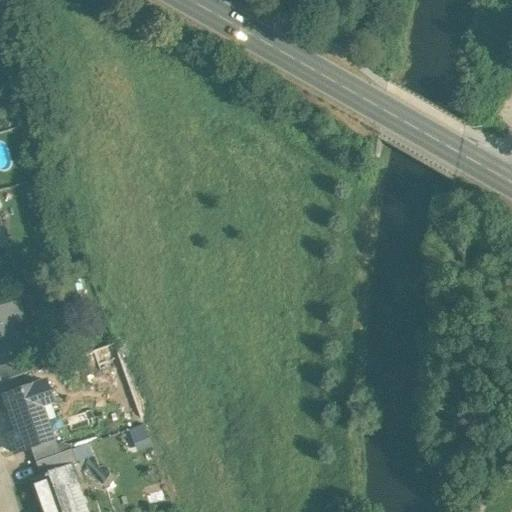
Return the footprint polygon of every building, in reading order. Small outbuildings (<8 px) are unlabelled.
[(0,223),(0,247),(9,245),(3,222),(0,223)] [(17,302),(0,308),(0,367),(22,359),(21,359),(9,325),(24,320),(17,302)] [(22,359),(0,367),(0,381),(0,382),(34,370),(29,356),(21,359),(22,359)] [(47,383),(7,397),(19,433),(11,436),(17,453),(31,448),(51,441),(38,406),(53,401),(47,383)] [(137,449),(153,444),(145,423),(130,428),(137,449)] [(51,441),(31,448),(36,462),(61,453),(56,439),(51,441)] [(77,460),(95,454),(89,439),(62,449),(62,451),(72,447),(77,460)] [(61,453),(36,462),(41,476),(72,465),(73,466),(78,464),(72,449),(61,453)] [(41,476),(32,479),(43,511),(72,511),(64,488),(78,483),(73,466),(72,465),(41,476)]
